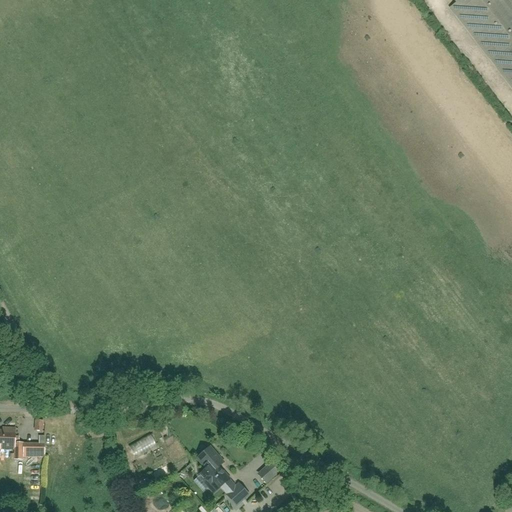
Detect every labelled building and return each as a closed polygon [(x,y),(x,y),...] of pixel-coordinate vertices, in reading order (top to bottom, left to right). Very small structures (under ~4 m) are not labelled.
[(511,0),(438,0),(511,93),(511,0)] [(36,416),(29,415),(28,427),(36,427),(36,416)] [(0,421),(0,442),(12,442),(12,422),(0,421)] [(147,435),(126,447),(132,459),(154,447),(147,435)] [(22,445),(21,459),(43,459),(43,446),(22,445)] [(234,475),(208,447),(192,462),(203,473),(194,481),(211,498),(218,492),(234,509),(247,497),(238,488),(234,491),(225,482),(234,475)] [(270,448),(242,474),(259,492),(287,466),(270,448)]
